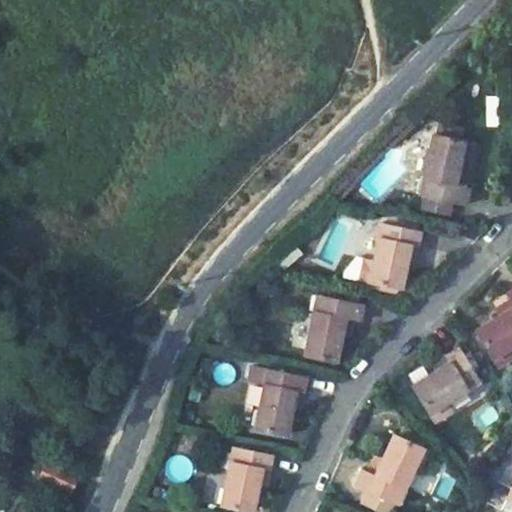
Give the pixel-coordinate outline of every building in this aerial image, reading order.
[(452,190),(457,169),(464,170),(469,149),(453,146),(456,138),(433,132),(431,137),(430,144),(429,144),(425,142),(412,198),(418,200),(448,207),(458,210),(463,193),(452,190)] [(416,215),(444,221),(448,207),(418,200),(416,215)] [(374,227),(366,266),(355,265),(351,285),(390,292),(396,264),(399,248),(404,249),(408,250),(411,237),(374,227)] [(401,266),(404,249),(399,248),(396,264),(401,266)] [(500,342),(511,334),(511,286),(510,283),(495,292),(499,298),(505,307),(492,316),(467,332),(487,365),(507,354),(500,342)] [(327,341),(331,321),(341,323),(346,324),(350,307),(306,298),(293,357),(322,364),(327,341)] [(499,298),(486,306),(492,316),(505,307),(499,298)] [(336,343),(341,323),(331,321),(327,341),(336,343)] [(430,373),(405,388),(426,423),(447,412),(442,405),(475,385),(454,350),(442,356),(446,363),(430,373)] [(430,373),(446,363),(442,356),(424,365),(430,373)] [(256,366),(243,429),(278,437),(285,410),(288,393),(295,395),(299,376),(256,366)] [(288,393),(285,410),(291,411),(295,395),(288,393)] [(511,439),(511,477),(499,502),(511,508),(511,423),(505,435),(511,439)] [(360,472),(352,487),(366,494),(395,507),(414,467),(419,470),(427,453),(392,436),(380,462),(373,477),(367,475),(360,472)] [(224,447),(211,506),(246,511),(251,487),(255,467),(261,468),(263,454),(224,447)] [(374,458),(367,475),(373,477),(380,462),(374,458)] [(45,461),(38,475),(68,490),(75,476),(45,461)] [(258,489),(261,468),(255,467),(251,487),(258,489)] [(366,494),(358,511),(393,511),(395,507),(366,494)]
